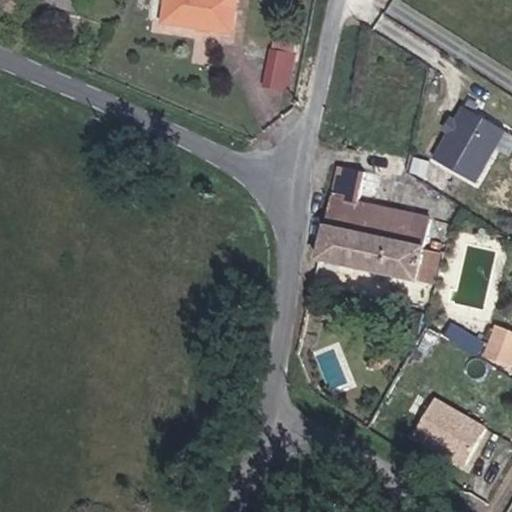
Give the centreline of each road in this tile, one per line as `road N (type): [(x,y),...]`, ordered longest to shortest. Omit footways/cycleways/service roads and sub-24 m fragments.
road 1 (residential): [(0,57),(280,188)]
road 2 (residential): [(280,188),(286,289),(269,406)]
road 3 (residential): [(269,406),(437,511)]
road 4 (residential): [(334,0),(312,120),(280,188)]
